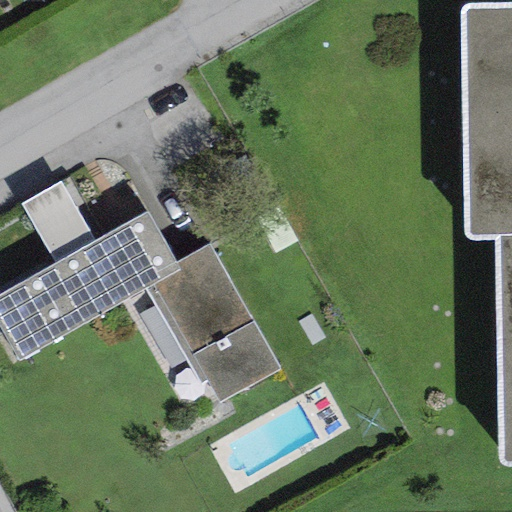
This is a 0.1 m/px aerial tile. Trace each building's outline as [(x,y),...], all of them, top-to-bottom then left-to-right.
[(511,4),(461,6),(466,239),(496,238),(511,238),(511,4)] [(20,206),(54,263),(94,240),(60,182),(20,206)] [(54,263),(0,293),(0,331),(17,362),(146,289),(179,270),(175,263),(146,212),(94,240),(54,263)] [(511,238),(496,238),(501,468),(511,467),(511,238)] [(209,244),(175,263),(179,270),(146,289),(201,386),(207,382),(218,401),(279,367),(209,244)]
